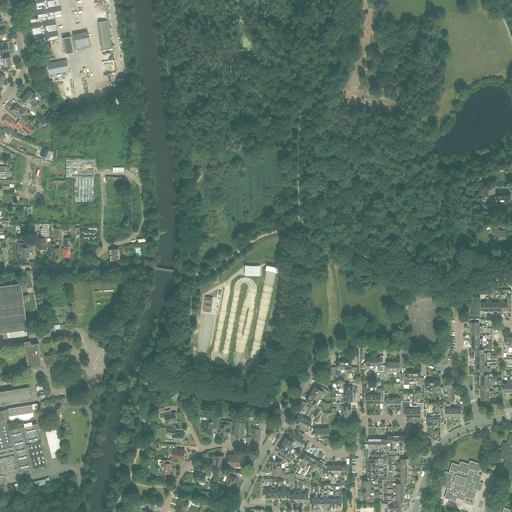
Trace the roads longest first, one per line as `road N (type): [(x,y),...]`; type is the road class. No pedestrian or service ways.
road 1 (residential): [(281,422),(313,369),(345,346),(382,346),(446,370)]
road 2 (residential): [(446,370),(458,351),(460,294),(475,269),(511,246)]
road 3 (residential): [(144,266),(0,268)]
